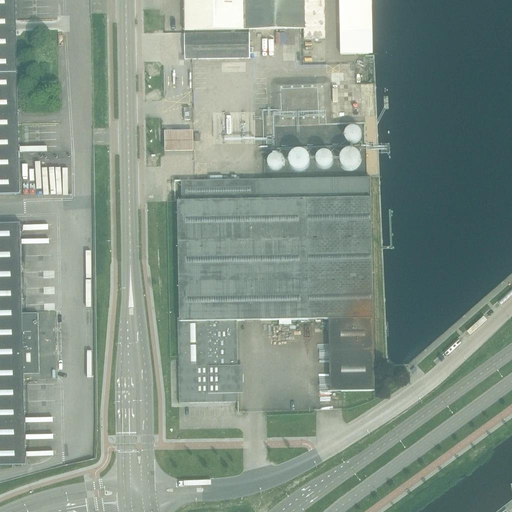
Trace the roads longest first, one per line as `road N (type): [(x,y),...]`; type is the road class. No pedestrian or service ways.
road 1 (unclassified): [(267,480),(421,390),(511,306)]
road 2 (primary): [(511,352),(285,511)]
road 3 (tertiary): [(130,249),(125,0)]
road 4 (tertiary): [(130,249),(126,484)]
road 5 (tertiary): [(148,483),(130,249)]
road 6 (primary): [(336,511),(511,381)]
road 7 (unclassified): [(126,484),(44,495),(2,511)]
road 8 (unclassified): [(149,500),(211,496),(267,480)]
